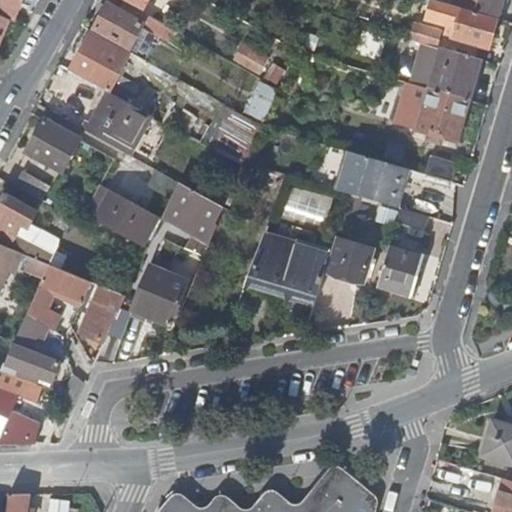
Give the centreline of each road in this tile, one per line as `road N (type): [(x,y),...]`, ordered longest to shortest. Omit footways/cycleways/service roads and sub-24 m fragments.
road 1 (residential): [(139,471),(260,450),(432,401)]
road 2 (residential): [(511,126),(432,401)]
road 3 (residential): [(0,470),(139,471)]
